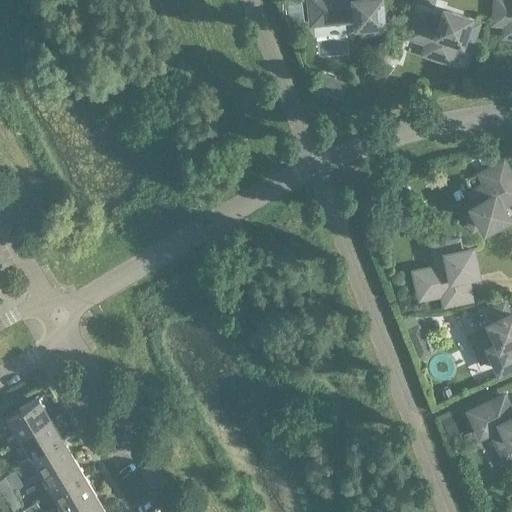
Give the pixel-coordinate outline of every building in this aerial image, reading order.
[(294,0),(280,0),(281,9),(295,8),(294,0)] [(332,0),(334,20),(357,17),(357,23),(361,22),(362,33),(379,32),(378,21),(381,20),(379,0),(332,0)] [(511,0),(497,0),(495,21),(507,22),(506,34),(511,34),(511,0)] [(449,60),(452,49),(456,38),(461,40),(462,36),(473,39),(478,24),(467,20),(468,17),(445,9),(442,20),(420,13),(412,36),(429,41),(426,52),(449,60)] [(379,59),(365,78),(378,88),(392,68),(379,59)] [(473,205),(475,208),(465,214),(473,228),(483,223),(485,226),(506,214),(500,204),(511,197),(511,178),(503,162),(482,174),(487,184),(472,193),(477,203),(473,205)] [(390,176),(386,187),(397,192),(401,181),(390,176)] [(433,245),(438,267),(416,272),(421,296),(443,291),(446,302),(469,297),(465,275),(476,272),(471,249),(459,251),(457,240),(433,245)] [(403,297),(395,299),(398,311),(410,308),(408,300),(403,297)] [(492,353),(500,369),(511,363),(511,338),(511,337),(511,311),(509,313),(504,303),(489,310),(494,320),(490,321),(492,326),(472,336),(482,358),(492,353)] [(416,322),(405,326),(411,341),(422,337),(416,322)] [(511,413),(503,394),(471,409),(481,431),(491,426),(499,442),(509,438),(511,442),(511,413)] [(7,417),(19,437),(51,418),(39,398),(7,417)] [(62,436),(51,418),(19,437),(30,455),(62,436)] [(73,455),(62,436),(30,455),(41,474),(73,455)] [(84,473),(73,455),(41,474),(52,492),(84,473)] [(95,492),(84,473),(52,492),(63,511),(95,492)] [(4,477),(0,479),(0,486),(5,495),(12,490),(4,477)] [(21,504),(12,490),(5,495),(13,509),(21,504)] [(103,511),(106,511),(95,492),(63,511),(103,511)] [(42,511),(36,502),(24,509),(25,511),(42,511)]
